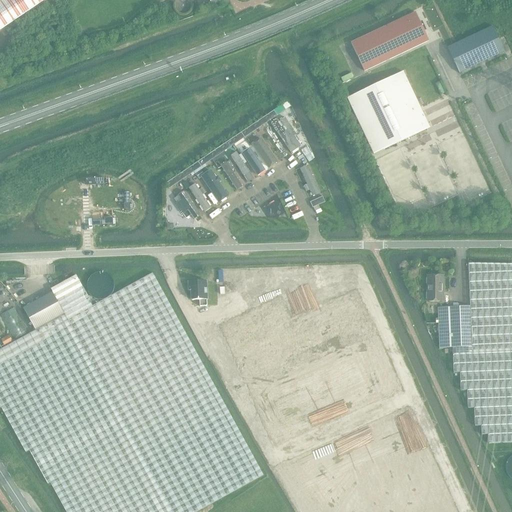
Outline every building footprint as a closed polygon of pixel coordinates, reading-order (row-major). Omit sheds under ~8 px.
[(0,0),(0,31),(46,0),(0,0)] [(352,42),(364,70),(431,41),(419,13),(352,42)] [(459,71),(504,50),(492,24),(447,45),(459,71)] [(347,98),(374,154),(430,128),(403,72),(347,98)] [(440,82),(436,84),(441,95),(445,93),(440,82)] [(263,117),(262,118),(266,123),(277,116),(273,110),(273,111),(267,115),(263,117)] [(252,125),(251,125),(255,131),(266,123),(262,118),(252,125)] [(276,118),(270,122),(291,153),(301,146),(294,136),(296,135),(285,118),(279,122),(276,118)] [(241,132),(241,133),(244,138),(255,131),(251,125),(241,132)] [(230,140),(234,145),(244,138),(241,133),(230,140)] [(261,137),(251,144),(268,168),(278,162),(261,137)] [(230,140),(219,147),(223,153),(223,152),(234,145),(230,140)] [(219,147),(208,154),(209,155),(212,159),(212,160),(216,157),(223,153),(219,147)] [(249,147),(241,153),(257,176),(258,176),(265,171),(265,170),(249,147)] [(236,152),(231,156),(248,183),(254,179),(244,164),(246,162),(241,154),(239,156),(237,153),(236,152)] [(208,154),(198,162),(201,167),(205,164),(212,160),(212,159),(209,155),(208,154)] [(226,161),(220,165),(237,191),(243,186),(232,170),(233,169),(231,166),(233,166),(230,161),(227,163),(226,161)] [(198,162),(187,169),(191,174),(194,172),(201,167),(198,162)] [(308,166),(300,169),(307,185),(304,186),(306,192),(310,190),(312,196),(320,193),(308,166)] [(187,169),(176,176),(180,182),(191,174),(187,169)] [(211,170),(201,177),(201,178),(203,181),(218,203),(228,197),(219,183),(216,177),(211,170)] [(176,176),(165,184),(169,189),(180,182),(176,176)] [(104,178),(86,179),(87,186),(104,185),(104,178)] [(185,179),(181,182),(185,189),(190,186),(185,179)] [(195,184),(189,188),(205,213),(211,208),(210,208),(202,195),(205,193),(202,188),(199,190),(195,184)] [(178,196),(174,199),(176,203),(183,214),(188,211),(194,220),(200,215),(184,191),(177,195),(178,196)] [(65,196),(58,197),(60,213),(66,212),(65,196)] [(323,197),(311,202),(313,207),(318,205),(325,202),(323,197)] [(112,218),(92,219),(93,226),(107,225),(112,225),(112,223),(112,218)] [(511,264),(468,264),(469,307),(471,347),(452,349),(453,373),(459,373),(459,379),(460,390),(466,390),(466,408),(473,408),(474,426),(480,426),(481,438),(487,438),(487,443),(511,442),(511,264)] [(112,285),(112,284),(111,281),(110,278),(109,276),(107,275),(105,273),(102,272),(101,272),(98,272),(95,273),(91,275),(90,277),(88,279),(88,282),(87,284),(88,287),(88,289),(90,291),(91,293),(93,295),(95,296),(99,297),(101,297),(103,296),(106,295),(108,294),(110,291),(111,290),(112,287),(112,285)] [(5,347),(0,349),(0,409),(1,408),(26,453),(29,452),(47,485),(50,484),(65,511),(197,511),(217,501),(263,476),(199,360),(152,273),(92,306),(74,316),(71,311),(35,330),(13,343),(12,343),(5,347)] [(53,293),(23,309),(35,330),(71,311),(74,316),(92,306),(82,287),(76,276),(51,290),(53,293)] [(442,302),(442,277),(427,277),(427,301),(442,302)] [(206,300),(207,300),(206,281),(189,282),(189,291),(191,291),(192,302),(199,301),(200,307),(207,307),(206,300)] [(275,465),(288,495),(303,488),(313,511),(457,511),(356,288),(292,317),(282,295),(218,324),(267,434),(295,422),(308,450),(275,465)] [(450,349),(452,349),(471,347),(469,307),(449,308),(437,308),(439,349),(450,349)] [(14,308),(0,315),(14,341),(28,333),(14,308)] [(9,335),(1,340),(5,347),(12,343),(13,343),(9,335)]
